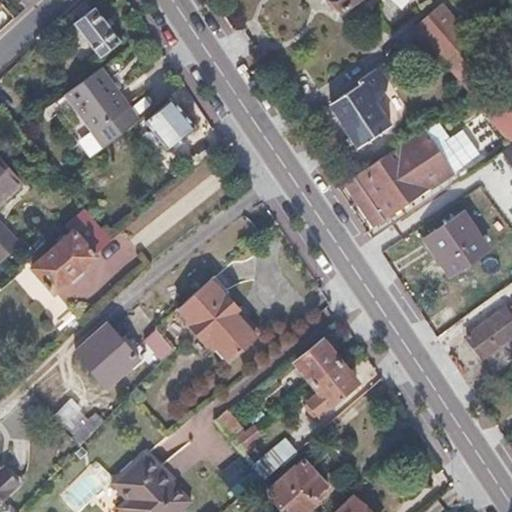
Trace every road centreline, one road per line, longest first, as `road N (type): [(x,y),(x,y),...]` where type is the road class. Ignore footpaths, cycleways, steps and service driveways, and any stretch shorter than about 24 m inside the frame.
road 1 (residential): [(287,174),(142,280),(0,405)]
road 2 (primary): [(491,476),(287,174)]
road 3 (primary): [(287,174),(170,0)]
